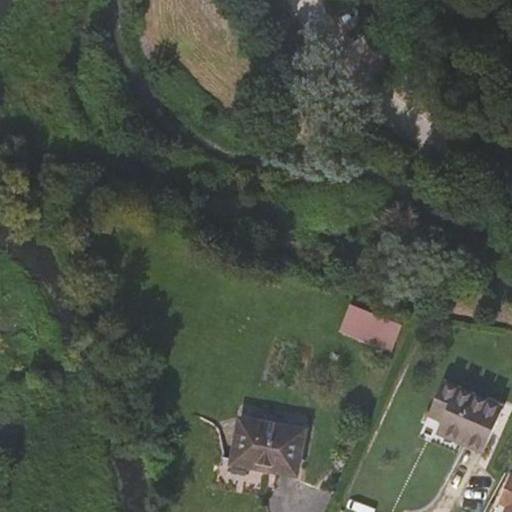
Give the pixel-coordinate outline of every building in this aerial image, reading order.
[(368,373),(379,349),(333,329),(322,352),(368,373)] [(460,428),(456,436),(476,444),(495,401),(434,373),(426,394),(437,399),(433,411),(430,415),(460,428)] [(420,405),(433,411),(437,399),(426,394),(420,405)] [(427,423),(456,436),(460,428),(430,415),(427,423)] [(238,438),(219,478),(276,504),(294,463),(238,438)] [(511,511),(511,471),(502,468),(491,495),(501,500),(495,511),(511,511)]
